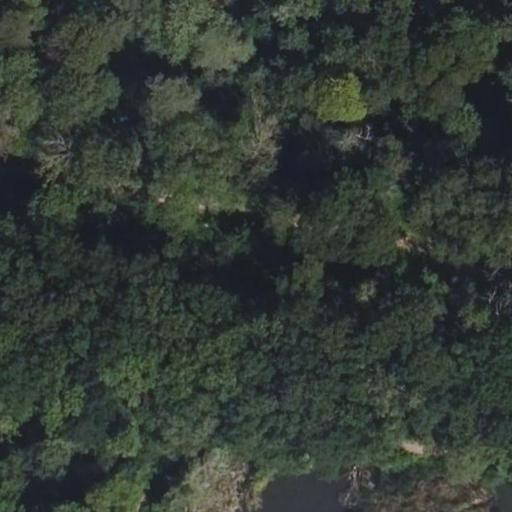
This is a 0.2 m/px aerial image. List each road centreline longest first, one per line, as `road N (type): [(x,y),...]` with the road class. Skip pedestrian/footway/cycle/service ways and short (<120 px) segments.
road 1 (track): [(511,299),(414,256),(0,151)]
road 2 (track): [(511,443),(309,424),(205,439),(134,500)]
